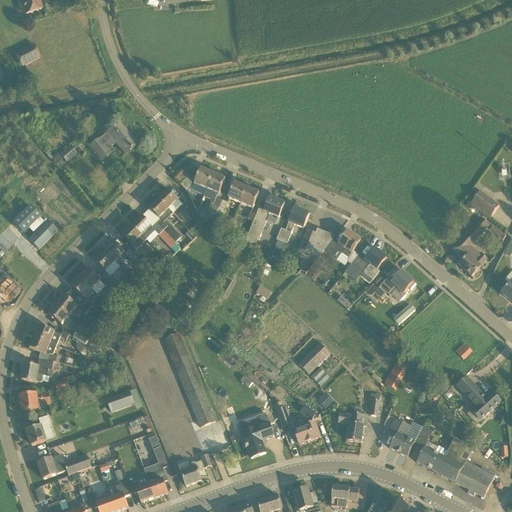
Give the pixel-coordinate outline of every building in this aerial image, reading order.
[(18,0),(24,15),(41,9),(39,1),(38,0),(18,0)] [(15,55),(22,68),(40,58),(33,45),(15,55)] [(120,123),(90,147),(102,162),(110,156),(109,155),(114,151),(111,147),(116,143),(125,155),(137,145),(120,123)] [(70,147),(59,154),(62,158),(66,163),(76,155),(70,147)] [(181,184),(180,185),(186,191),(190,187),(191,188),(190,189),(205,195),(207,191),(213,175),(201,170),(196,181),(191,175),(189,178),(188,177),(187,178),(186,177),(189,175),(186,171),(176,179),(181,184)] [(208,212),(216,215),(219,208),(222,201),(217,199),(225,180),(213,175),(207,191),(204,198),(211,201),(211,204),(208,212)] [(235,184),(228,199),(241,204),(247,189),(235,184)] [(259,194),(247,189),(241,204),(253,209),(259,194)] [(169,191),(159,201),(173,215),(183,205),(169,191)] [(489,220),(499,207),(480,192),(470,206),(489,220)] [(256,215),(253,223),(254,223),(248,237),(258,240),(259,241),(265,226),(270,215),(279,219),(285,205),(270,199),(264,212),(259,210),(256,215)] [(173,215),(159,201),(150,210),(159,219),(161,222),(157,226),(164,233),(169,238),(175,232),(166,222),(173,215)] [(222,201),(219,208),(225,210),(228,203),(222,201)] [(30,206),(12,223),(23,235),(41,217),(30,206)] [(186,209),(179,215),(183,220),(187,224),(192,220),(188,215),(190,213),(186,209)] [(294,209),(289,223),(286,231),(281,229),(276,240),(287,245),(295,226),(304,229),(309,215),(294,209)] [(248,220),(253,223),(256,215),(251,213),(248,220)] [(164,233),(157,226),(154,230),(151,227),(142,217),(132,227),(146,241),(150,245),(158,236),(171,249),(176,245),(175,244),(169,238),(164,233)] [(57,232),(47,221),(28,240),(38,250),(57,232)] [(132,246),(133,247),(137,250),(146,241),(132,227),(123,236),(132,246)] [(321,256),(323,252),(331,243),(334,237),(318,230),(316,235),(308,231),(300,250),(310,254),(319,258),(321,256)] [(244,232),(237,233),(238,241),(245,240),(244,232)] [(359,256),(354,252),(361,242),(348,233),(341,244),(338,247),(331,243),(323,252),(321,256),(326,259),(327,258),(330,260),(331,258),(337,262),(345,267),(347,263),(351,265),(359,256)] [(278,242),(272,257),(279,260),(285,245),(278,242)] [(106,253),(115,263),(125,253),(115,244),(106,253)] [(176,245),(171,249),(175,254),(180,249),(176,245)] [(141,254),(137,250),(133,247),(129,251),(130,252),(137,259),(141,254)] [(359,256),(351,265),(345,273),(356,282),(363,273),(373,281),(379,273),(377,271),(386,259),(374,250),(365,261),(359,256)] [(139,261),(137,259),(130,252),(126,256),(136,265),(139,261)] [(115,263),(106,253),(96,263),(105,272),(105,273),(107,275),(108,274),(111,277),(121,268),(115,263)] [(475,262),(469,256),(459,266),(472,278),(481,267),(487,260),(482,255),(475,262)] [(140,262),(136,266),(145,275),(149,271),(140,262)] [(312,268),(306,275),(312,280),(318,273),(312,268)] [(100,283),(101,282),(89,270),(80,278),(92,291),(97,296),(105,288),(103,286),(100,283)] [(374,294),(375,295),(380,299),(385,293),(390,297),(391,295),(397,289),(404,295),(414,283),(402,273),(392,284),(387,279),(380,288),(378,290),(374,294)] [(108,281),(111,284),(115,280),(111,277),(108,274),(107,275),(104,278),(108,281)] [(71,287),(83,299),(92,291),(80,278),(71,287)] [(217,295),(223,299),(233,283),(226,279),(217,295)] [(105,288),(108,291),(112,288),(113,287),(111,284),(108,281),(103,286),(105,288)] [(511,282),(502,295),(511,303),(511,282)] [(260,287),(256,294),(268,300),(272,293),(260,287)] [(56,306),(69,316),(77,307),(64,296),(56,306)] [(88,301),(84,306),(89,311),(94,307),(88,301)] [(348,302),(343,307),(346,310),(351,305),(348,302)] [(410,305),(393,320),(398,326),(416,311),(410,305)] [(48,315),(62,326),(69,316),(56,306),(48,315)] [(79,311),(85,316),(89,311),(84,306),(79,311)] [(436,313),(415,333),(419,337),(424,332),(430,338),(429,338),(430,339),(433,336),(439,342),(455,327),(454,326),(444,316),(442,319),(436,313)] [(99,319),(94,326),(98,330),(104,323),(99,319)] [(86,345),(93,335),(81,326),(74,339),(86,345)] [(63,333),(61,336),(55,333),(39,327),(34,338),(57,347),(60,338),(66,342),(69,336),(70,335),(63,332),(63,333)] [(180,333),(163,340),(200,429),(217,422),(180,333)] [(405,334),(397,343),(413,360),(422,351),(405,334)] [(94,337),(88,345),(95,350),(101,341),(94,337)] [(30,349),(45,356),(49,357),(48,362),(54,363),(59,364),(60,358),(53,356),(57,347),(34,338),(30,349)] [(320,344),(298,365),(308,376),(330,355),(320,344)] [(464,344),(455,353),(463,360),(471,352),(464,344)] [(431,353),(423,362),(426,365),(435,357),(431,353)] [(41,384),(42,382),(43,377),(47,378),(49,371),(52,372),(54,363),(48,362),(39,360),(37,368),(25,366),(22,381),(36,384),(36,383),(41,384)] [(398,361),(384,385),(395,391),(409,367),(398,361)] [(68,385),(66,379),(54,383),(56,389),(58,394),(70,390),(68,385)] [(245,379),(241,384),(249,389),(252,384),(245,379)] [(474,406),(470,410),(480,421),(501,402),(492,394),(486,399),(467,379),(457,388),(474,406)] [(225,393),(220,390),(217,395),(216,397),(220,400),(225,393)] [(130,392),(106,400),(111,414),(134,405),(130,392)] [(326,394),(318,402),(326,410),(334,402),(326,394)] [(37,396),(37,395),(21,397),(22,412),(39,411),(38,406),(51,405),(49,395),(37,396)] [(274,404),(275,407),(283,428),(291,425),(283,401),(274,404)] [(380,403),(372,402),(370,417),(378,418),(380,403)] [(434,424),(440,416),(434,413),(429,421),(434,424)] [(339,424),(349,426),(347,442),(361,444),(363,427),(367,428),(368,417),(361,416),(361,415),(354,414),(353,417),(352,417),(352,415),(340,414),(339,424)] [(39,420),(41,427),(27,432),(32,447),(47,442),(44,434),(53,431),(49,417),(39,420)] [(390,431),(397,434),(390,449),(407,459),(415,443),(418,438),(423,429),(411,424),(410,427),(396,420),(390,431)] [(307,427),(295,432),(300,446),(321,438),(315,422),(306,425),(307,427)] [(274,437),(270,424),(269,425),(257,429),(256,429),(242,434),(251,459),(266,454),(263,445),(261,442),(274,437)] [(447,453),(428,442),(418,438),(415,443),(425,448),(417,464),(455,484),(469,491),(475,494),(484,499),(496,476),(487,472),(481,469),(481,470),(475,467),(476,466),(467,461),(472,451),(453,441),(447,453)] [(66,443),(56,447),(58,452),(68,448),(66,443)] [(500,448),(501,458),(508,458),(507,447),(500,448)] [(153,451),(159,464),(161,469),(168,466),(160,448),(153,451)] [(178,466),(181,474),(186,488),(201,482),(198,472),(205,469),(205,470),(212,467),(207,456),(201,459),(202,461),(189,466),(188,462),(178,466)] [(52,460),(47,461),(38,465),(44,481),(58,476),(67,472),(69,477),(91,469),(87,457),(64,465),(63,466),(60,458),(52,461),(52,460)] [(108,465),(100,468),(102,474),(110,471),(108,465)] [(121,470),(115,473),(118,484),(125,482),(121,470)] [(164,473),(147,479),(150,485),(155,499),(168,495),(164,484),(168,482),(164,473)] [(81,478),(90,503),(89,503),(91,510),(98,508),(99,511),(114,511),(110,500),(100,503),(99,500),(96,501),(87,476),(81,478)] [(119,497),(110,500),(114,511),(120,511),(128,509),(124,498),(131,496),(128,489),(126,484),(116,488),(119,497)] [(138,485),(128,489),(131,496),(138,494),(142,504),(155,499),(150,485),(140,489),(138,485)] [(333,488),(332,500),(331,508),(346,509),(347,501),(358,502),(359,491),(333,488)] [(295,493),(299,511),(301,511),(306,511),(320,511),(317,500),(311,501),(308,490),(302,491),(302,490),(296,491),(296,493),(295,493)] [(80,493),(84,505),(78,507),(80,511),(77,511),(86,511),(91,510),(89,503),(88,504),(84,492),(80,493)] [(44,494),(37,497),(40,503),(46,501),(44,494)] [(282,511),(277,497),(258,503),(260,511),(282,511)] [(407,511),(409,509),(393,500),(390,504),(380,498),(376,506),(373,505),(369,511),(407,511)] [(62,511),(59,503),(57,504),(48,507),(49,511),(69,511),(69,510),(64,511),(62,511)]
